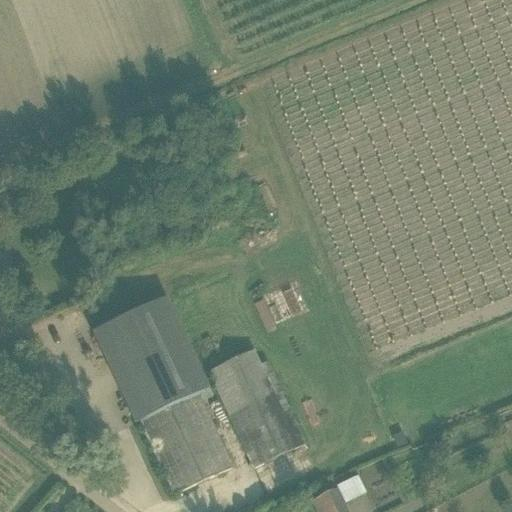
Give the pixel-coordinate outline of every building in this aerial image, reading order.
[(133,146),(122,150),(125,158),(135,154),(133,146)] [(108,208),(93,214),(99,229),(114,224),(113,221),(124,216),(120,205),(109,209),(108,208)] [(220,281),(175,302),(254,470),(305,446),(270,371),(265,373),(220,281)] [(99,336),(174,496),(232,469),(220,443),(198,396),(209,391),(169,306),(158,311),(99,336)] [(345,503),(366,493),(357,475),(336,485),(345,503)] [(346,511),(337,493),(311,506),(314,511),(346,511)]
